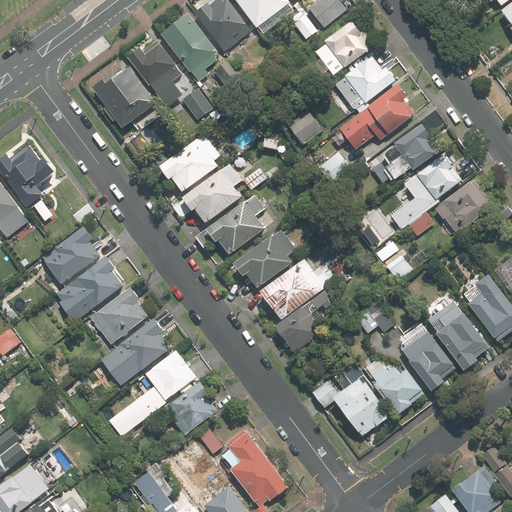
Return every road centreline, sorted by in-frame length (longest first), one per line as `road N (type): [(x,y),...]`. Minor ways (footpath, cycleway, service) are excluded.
road 1 (residential): [(26,64),(356,506)]
road 2 (tertiary): [(356,506),(511,390)]
road 3 (residential): [(395,0),(511,154)]
